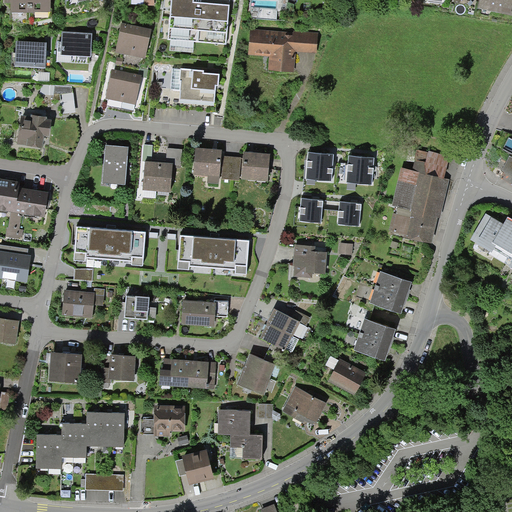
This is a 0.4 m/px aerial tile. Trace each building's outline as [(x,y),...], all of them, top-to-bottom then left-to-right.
[(9,0),(9,14),(29,14),(29,0),(9,0)] [(29,0),(29,14),(50,14),(49,0),(29,0)] [(171,0),(168,41),(227,45),(228,30),(230,1),(216,0),(171,0)] [(250,0),(249,19),(277,21),(278,0),(250,0)] [(511,0),(479,0),(478,7),(511,14),(511,0)] [(117,52),(145,58),(151,30),(122,24),(117,52)] [(296,51),(317,53),(318,33),(251,29),(250,55),(270,56),(270,71),(295,72),(296,51)] [(59,59),(92,59),(92,33),(59,33),(59,59)] [(14,69),(44,70),(45,43),(15,42),(14,69)] [(216,86),(219,86),(219,74),(203,74),(203,69),(171,68),(170,101),(216,102),(216,86)] [(106,97),(136,104),(142,76),(113,69),(106,97)] [(75,91),(64,93),(67,112),(78,110),(75,91)] [(17,145),(43,148),(45,135),(50,135),(52,120),(21,116),(17,145)] [(102,182),(125,184),(128,148),(106,146),(102,182)] [(142,190),(171,192),(173,163),(183,164),(184,148),(167,147),(167,161),(144,160),(142,190)] [(222,178),(223,155),(223,148),(196,147),(194,176),(208,177),(208,185),(222,186),(222,178)] [(243,179),(269,180),(270,154),(244,152),(244,156),(243,179)] [(334,155),(308,153),(308,160),(305,159),(303,192),(337,194),(339,162),(339,161),(333,161),(334,155)] [(386,230),(432,242),(448,180),(442,178),(448,158),(427,153),(425,163),(414,160),(412,170),(402,168),(386,230)] [(243,179),(244,156),(223,155),(222,178),(243,179)] [(374,158),(349,156),(348,163),(339,162),(337,194),(367,197),(372,185),(374,167),(374,158)] [(511,178),(511,156),(510,156),(507,161),(501,158),(495,171),(511,178)] [(26,218),(44,220),(49,192),(18,187),(19,181),(0,178),(0,212),(11,214),(7,236),(23,238),(26,218)] [(314,200),(302,199),(300,222),(321,223),(323,201),(314,200)] [(340,202),(323,201),(321,223),(321,228),(338,229),(339,224),(340,202)] [(352,202),(340,201),(340,202),(339,224),(360,226),(361,203),(352,202)] [(511,221),(508,219),(505,224),(487,214),(471,241),(492,253),(495,247),(511,256),(511,263),(510,267),(511,267),(511,221)] [(86,258),(132,262),(132,266),(143,267),(146,233),(113,231),(77,228),(75,261),(86,262),(86,258)] [(214,238),(179,236),(177,271),(191,272),(191,269),(235,271),(235,275),(249,276),(251,240),(214,238)] [(339,253),(354,253),(354,243),(340,242),(339,253)] [(294,274),(325,276),(326,252),(312,251),(313,245),(296,244),(294,274)] [(0,280),(24,283),(27,257),(0,253),(0,280)] [(75,269),(74,280),(93,281),(94,269),(75,269)] [(371,305),(402,314),(411,283),(381,274),(371,305)] [(62,313),(94,316),(95,306),(104,307),(106,289),(95,288),(94,295),(64,292),(62,313)] [(123,318),(154,319),(155,298),(124,297),(123,318)] [(228,318),(229,301),(215,301),(215,303),(183,301),(182,325),(216,327),(216,317),(228,318)] [(262,339),(286,349),(297,321),(274,311),(262,339)] [(0,342),(16,344),(18,320),(0,318),(0,342)] [(354,353),(386,362),(394,330),(363,321),(354,353)] [(49,381),(77,383),(79,356),(50,354),(49,381)] [(239,385),(265,394),(276,364),(251,354),(239,385)] [(105,382),(133,383),(134,359),(106,358),(105,382)] [(329,382),(355,395),(367,372),(341,359),(329,382)] [(160,385),(215,388),(217,363),(161,360),(160,385)] [(283,410),(315,425),(326,403),(294,387),(283,410)] [(174,430),(185,431),(186,407),(153,406),(153,415),(142,415),(141,434),(173,435),(174,430)] [(231,436),(249,436),(250,412),(220,411),(219,435),(231,436)] [(86,448),(124,448),(123,414),(85,414),(85,425),(86,448)] [(86,448),(85,425),(61,425),(61,436),(61,458),(86,458),(86,448)] [(61,458),(61,436),(36,437),(36,470),(61,469),(61,458)] [(249,436),(231,436),(231,459),(262,459),(263,436),(249,436)] [(186,486),(212,479),(204,449),(177,457),(186,486)] [(85,491),(123,491),(124,475),(86,475),(85,491)]
